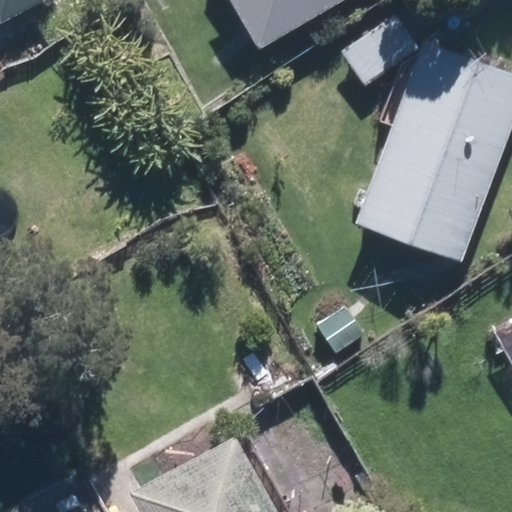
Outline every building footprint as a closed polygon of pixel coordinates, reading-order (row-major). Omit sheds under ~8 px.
[(0,0),(0,24),(44,0),(43,0),(0,0)] [(209,0),(243,57),(343,0),(209,0)] [(403,65),(339,229),(450,272),(511,111),(511,85),(414,48),(395,17),(332,55),(355,94),(403,65)] [(285,322),(308,360),(321,352),(326,359),(360,338),(340,305),(311,322),(304,311),(285,322)] [(271,337),(225,363),(252,412),(299,385),(271,337)] [(370,511),(309,402),(235,444),(273,511),(370,511)] [(259,511),(215,437),(115,497),(123,511),(259,511)]
